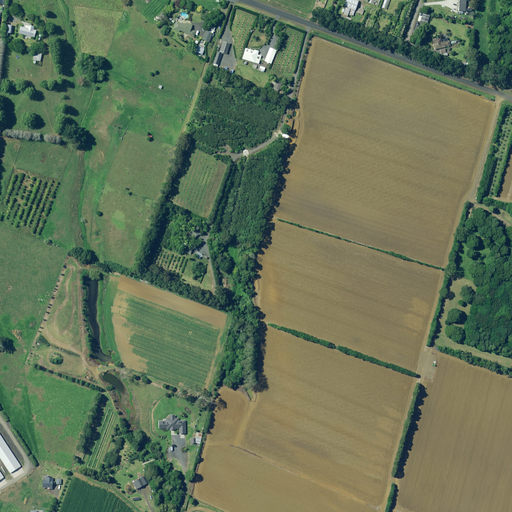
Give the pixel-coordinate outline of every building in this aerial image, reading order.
[(350,9),(355,11),(357,6),(345,2),(344,7),(346,7),(350,9)] [(365,8),(359,6),(357,13),(363,15),(365,8)] [(350,9),(346,7),(345,10),(343,9),(341,12),(344,13),(343,15),(347,16),(348,14),(350,9)] [(430,15),(423,12),(420,21),(427,24),(430,15)] [(183,24),(176,21),(173,29),(179,31),(180,31),(184,32),(184,33),(194,37),(196,31),(191,29),(192,25),(187,23),(186,24),(183,23),(183,24)] [(34,26),(23,24),(22,27),(20,27),(19,34),(34,37),(36,30),(33,30),(34,26)] [(211,37),(213,37),(215,34),(213,33),(215,28),(210,26),(208,32),(206,31),(202,40),(209,42),(211,37)] [(442,43),(441,38),(432,40),(434,50),(450,46),(449,41),(442,43)] [(230,44),(223,41),(219,52),(227,54),(230,44)] [(205,47),(198,44),(195,52),(202,54),(205,47)] [(254,51),(245,48),(242,59),(259,64),(262,54),(258,53),(259,51),(254,50),(254,51)] [(277,50),(275,50),(271,48),(270,48),(266,58),(264,58),(263,61),(271,64),(277,50)] [(36,61),(36,60),(40,61),(42,54),(34,52),(33,60),(34,60),(33,61),(33,62),(33,63),(33,64),(34,64),(35,64),(36,64),(36,63),(36,62),(36,61)] [(221,56),(217,54),(213,63),(218,65),(221,56)] [(282,83),(277,80),(273,88),(279,90),(282,83)] [(196,236),(198,236),(198,235),(200,236),(201,233),(198,232),(199,228),(194,226),(192,233),(189,232),(187,236),(195,239),(196,236)] [(175,418),(175,415),(169,415),(169,419),(166,419),(166,421),(159,421),(159,429),(169,429),(169,430),(175,430),(175,429),(179,429),(179,434),(185,434),(185,420),(178,420),(178,418),(175,418)] [(23,468),(0,433),(0,459),(11,476),(23,468)] [(50,476),(46,476),(46,479),(43,479),(42,488),(48,488),(47,489),(52,489),(52,484),(54,485),(54,482),(52,482),(53,478),(49,478),(50,476)] [(146,484),(143,477),(133,483),(136,490),(146,484)]
